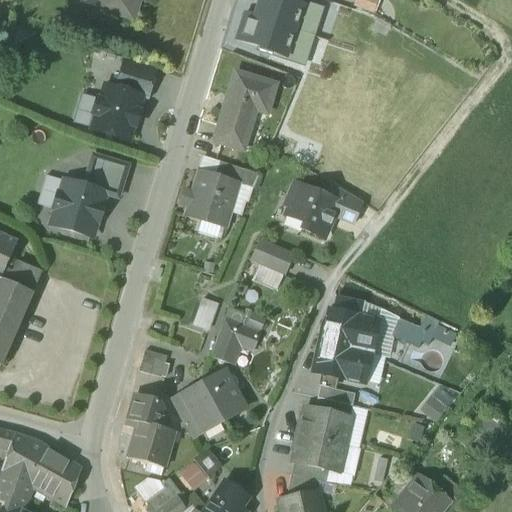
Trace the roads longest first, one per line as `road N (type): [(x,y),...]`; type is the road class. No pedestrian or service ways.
road 1 (residential): [(223,0),(115,371),(100,511)]
road 2 (residential): [(262,511),(256,475),(270,425),(329,283),(381,216)]
road 3 (track): [(511,45),(381,216)]
